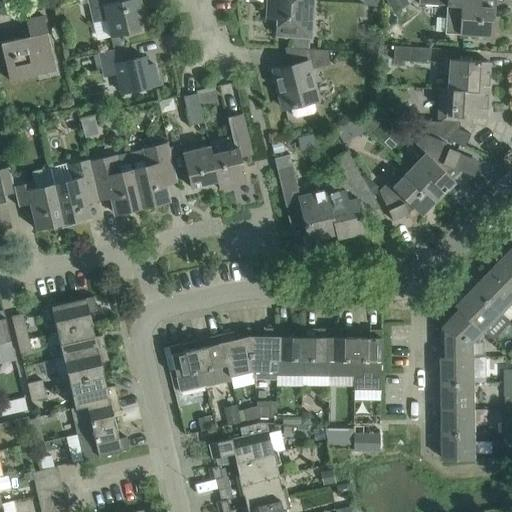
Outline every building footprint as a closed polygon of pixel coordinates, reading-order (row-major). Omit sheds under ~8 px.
[(0,0),(0,14),(16,15),(17,16),(25,15),(29,36),(1,42),(9,80),(39,73),(37,66),(53,62),(42,15),(32,18),(28,0),(0,0)] [(138,0),(120,0),(112,2),(111,0),(87,0),(92,22),(106,19),(111,38),(140,30),(138,23),(143,21),(138,0)] [(268,0),(267,17),(277,18),(276,35),(293,36),(292,48),(309,49),(311,0),(268,0)] [(386,0),(392,9),(407,0),(386,0)] [(481,0),(418,0),(419,4),(446,5),(445,33),(491,36),(493,8),(481,7),(481,0)] [(431,47),(394,45),(394,59),(430,62),(431,47)] [(121,93),(139,88),(158,84),(153,63),(146,65),(144,56),(130,60),(127,46),(97,53),(102,75),(116,72),(121,93)] [(292,48),(284,47),(289,66),(274,69),(274,72),(276,72),(277,78),(276,78),(283,108),(290,107),(292,115),(296,117),(314,113),(316,110),(314,101),(317,100),(309,70),(329,64),(326,49),(309,49),(292,48)] [(490,61),(470,60),(442,59),(441,74),(448,74),(447,89),(488,91),(490,61)] [(488,91),(447,89),(439,88),(437,121),(427,121),(423,128),(446,139),(465,146),(470,133),(459,128),(459,124),(472,126),(473,117),(486,118),(488,91)] [(204,122),(197,93),(184,96),(190,125),(204,122)] [(375,108),(364,114),(369,123),(380,117),(375,108)] [(218,180),(217,181),(219,188),(247,182),(241,157),(253,154),(243,113),(227,117),(235,148),(212,153),(211,153),(218,180)] [(460,152),(444,146),(446,142),(425,134),(416,144),(420,148),(419,149),(425,154),(409,170),(438,198),(455,181),(445,172),(450,167),(453,168),(460,152)] [(282,141),(272,143),(274,154),(284,151),(282,141)] [(142,207),(169,200),(165,184),(177,181),(169,147),(168,143),(129,152),(142,207)] [(210,145),(183,151),(182,144),(169,147),(177,181),(183,179),(182,176),(185,175),(188,187),(217,181),(218,180),(211,153),(212,153),(210,145)] [(352,188),(364,181),(345,151),(334,157),(347,179),(325,185),(326,189),(325,189),(336,231),(336,233),(337,238),(366,231),(358,197),(352,188)] [(142,207),(129,152),(90,161),(98,193),(97,194),(98,199),(111,196),(115,213),(142,207)] [(298,196),(300,196),(292,163),(290,153),(274,157),(285,202),(298,198),(298,196)] [(98,193),(90,161),(90,158),(67,164),(71,179),(54,182),(64,223),(85,218),(85,219),(91,218),(86,196),(97,194),(98,193)] [(15,192),(11,176),(9,166),(0,168),(0,227),(11,225),(4,194),(15,192)] [(422,215),(438,198),(409,170),(393,186),(388,181),(379,190),(393,221),(409,213),(407,210),(412,206),(422,215)] [(26,182),(26,183),(24,173),(11,176),(15,192),(18,206),(30,203),(36,230),(64,223),(54,182),(28,189),(26,182)] [(325,189),(300,196),(298,196),(298,198),(307,240),(336,233),(336,231),(325,189)] [(251,206),(251,218),(272,219),(272,206),(251,206)] [(511,286),(511,250),(494,269),(511,286)] [(502,313),(511,302),(511,286),(494,269),(476,287),(502,313)] [(484,331),(502,313),(476,287),(458,305),(462,309),(484,331)] [(58,332),(92,324),(89,311),(97,309),(94,296),(52,306),(58,332)] [(0,357),(14,355),(8,329),(3,309),(0,309),(0,357)] [(475,340),(484,331),(462,309),(453,319),(475,340)] [(17,341),(29,338),(23,313),(11,316),(17,341)] [(475,356),(475,340),(453,319),(444,327),(448,331),(448,357),(475,356)] [(64,357),(106,347),(103,334),(95,336),(92,324),(58,332),(64,357)] [(264,336),(249,335),(252,370),(253,370),(253,379),(277,379),(277,374),(274,374),(274,370),(276,370),(277,328),(264,328),(264,336)] [(303,375),(303,336),(289,336),(289,328),(277,328),(276,370),(274,370),(274,374),(277,374),(303,375)] [(303,336),(303,375),(329,375),(329,329),(317,328),(317,336),(303,336)] [(329,329),(329,375),(354,375),(355,337),(341,337),(341,329),(329,329)] [(354,389),(381,389),(382,329),(369,329),(369,337),(355,337),(354,375),(354,389)] [(252,370),(249,335),(235,339),(233,331),(221,334),(230,375),(252,370)] [(229,375),(230,375),(221,334),(208,337),(210,345),(197,348),(206,385),(230,380),(229,375)] [(29,338),(17,341),(20,353),(32,350),(29,338)] [(206,385),(197,348),(183,351),(181,343),(169,346),(180,392),(206,385)] [(70,382),(104,374),(101,362),(109,360),(106,347),(64,357),(70,382)] [(435,383),(476,382),(475,356),(448,357),(443,357),(443,371),(435,371),(435,383)] [(72,408),(117,398),(114,385),(107,387),(104,374),(70,382),(75,407),(72,408)] [(30,392),(44,388),(42,380),(27,383),(30,392)] [(443,408),(476,408),(476,382),(435,383),(435,395),(443,395),(443,408)] [(44,388),(30,392),(32,401),(46,397),(44,388)] [(78,434),(116,425),(112,411),(120,409),(117,398),(72,408),(78,434)] [(24,399),(0,404),(0,408),(2,416),(27,411),(24,399)] [(276,401),(256,401),(257,406),(257,409),(258,413),(258,417),(269,417),(276,417),(276,401)] [(223,408),(227,425),(241,421),(236,404),(223,408)] [(257,417),(258,417),(257,406),(255,406),(243,409),(246,420),(257,417)] [(436,433),(476,433),(476,408),(443,408),(444,421),(436,421),(436,433)] [(301,424),(314,424),(315,417),(310,412),(302,411),(302,419),(301,424)] [(210,415),(197,418),(200,431),(200,432),(213,428),(210,415)] [(31,425),(29,416),(14,419),(16,429),(31,425)] [(228,439),(208,444),(211,458),(215,457),(217,466),(220,465),(236,461),(275,452),(270,430),(268,423),(259,422),(239,427),(240,427),(242,436),(228,439)] [(78,434),(84,460),(130,449),(127,437),(119,438),(116,425),(78,434)] [(312,427),(312,440),(324,440),(324,427),(312,427)] [(41,431),(33,433),(35,444),(43,442),(41,431)] [(354,433),(354,450),(363,450),(363,433),(354,433)] [(476,459),(476,439),(476,433),(436,433),(436,445),(444,445),(444,459),(476,459)] [(237,485),(277,476),(274,463),(278,462),(275,452),(236,461),(239,474),(235,475),(237,485)] [(44,456),(39,457),(42,470),(54,467),(51,454),(44,456)] [(220,465),(217,466),(208,468),(211,480),(222,477),(220,465)] [(35,484),(60,478),(57,466),(54,467),(42,470),(32,472),(35,484)] [(324,486),(329,485),(336,483),(333,469),(321,472),(324,486)] [(247,507),(286,497),(284,487),(280,488),(277,476),(237,485),(240,494),(244,493),(247,507)] [(38,496),(63,490),(60,478),(35,484),(38,496)] [(349,481),(336,484),(338,496),(351,493),(349,481)] [(41,508),(66,502),(63,490),(38,496),(41,508)] [(285,511),(284,507),(288,506),(286,497),(247,507),(247,511),(285,511)] [(218,511),(224,511),(230,511),(228,499),(216,502),(218,511)] [(41,511),(68,511),(66,502),(41,508),(41,511)]
